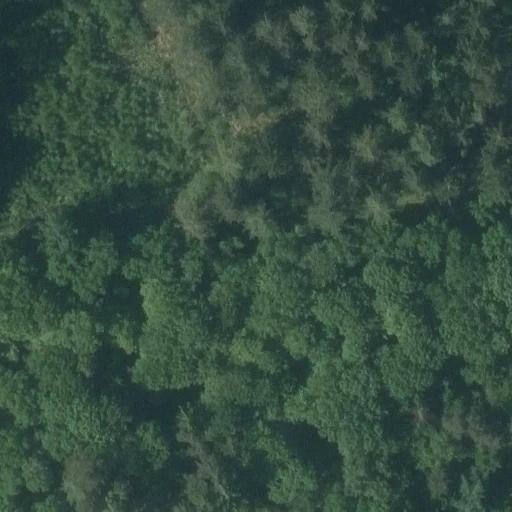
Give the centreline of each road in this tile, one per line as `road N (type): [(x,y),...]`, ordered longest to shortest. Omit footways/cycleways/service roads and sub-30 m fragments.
road 1 (track): [(0,246),(511,184)]
road 2 (track): [(511,264),(434,311),(335,389),(295,423),(276,459)]
